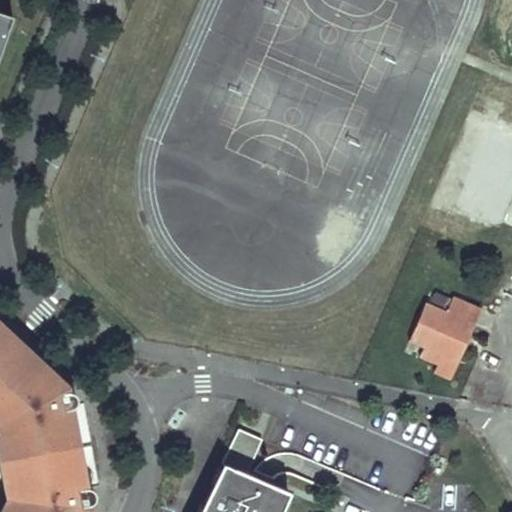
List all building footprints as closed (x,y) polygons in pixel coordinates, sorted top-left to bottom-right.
[(0,56),(13,18),(0,13),(0,56)] [(469,323),(473,324),(479,309),(451,296),(444,312),(424,303),(407,342),(422,349),(419,355),(438,363),(442,353),(453,358),(469,323)] [(438,363),(434,370),(450,377),(460,353),(473,324),(469,323),(453,358),(442,353),(438,363)] [(0,339),(0,336),(6,331),(0,325),(0,420),(3,434),(8,433),(18,488),(16,488),(18,499),(14,507),(10,506),(8,510),(7,511),(85,511),(93,497),(93,495),(92,491),(91,489),(88,487),(86,487),(84,487),(83,487),(78,488),(63,408),(66,408),(68,407),(69,407),(70,407),(72,405),(75,401),(75,398),(73,394),(19,343),(12,351),(0,339)] [(19,343),(6,331),(0,336),(0,339),(12,351),(19,343)] [(84,487),(69,407),(68,407),(66,408),(63,408),(78,488),(83,487),(84,487)] [(0,477),(3,492),(0,497),(0,505),(8,510),(10,506),(14,507),(18,499),(16,488),(18,488),(8,433),(3,434),(0,420),(0,477)] [(289,511),(296,496),(260,480),(243,473),(259,440),(236,429),(220,463),(229,467),(217,492),(208,487),(201,502),(213,508),(210,511),(289,511)] [(217,492),(229,467),(220,463),(208,487),(217,492)] [(210,511),(213,508),(201,502),(196,511),(210,511)]
